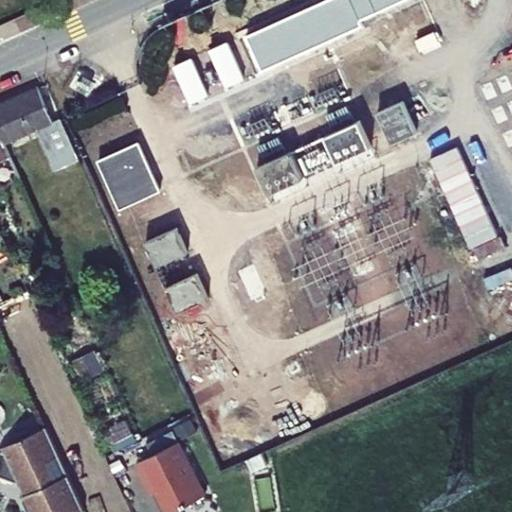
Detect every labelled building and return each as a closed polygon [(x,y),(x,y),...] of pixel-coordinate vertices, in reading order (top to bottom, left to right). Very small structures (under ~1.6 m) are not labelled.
[(352,0),(326,0),(324,1),(326,7),(275,30),(273,24),(247,36),(263,71),(364,26),(361,20),(352,0)] [(352,0),(361,20),(405,0),(352,0)] [(324,1),(273,24),(275,30),(326,7),(324,1)] [(54,122),(39,89),(0,105),(0,132),(5,143),(38,128),(57,170),(78,160),(80,160),(62,119),(60,120),(54,122)] [(404,101),(379,113),(386,128),(411,117),(404,101)] [(411,117),(386,128),(393,144),(418,132),(411,117)] [(361,121),(326,136),(338,163),(372,148),(361,121)] [(5,143),(0,132),(0,162),(11,157),(5,143)] [(151,166),(140,142),(98,161),(109,185),(151,166)] [(292,152),(258,167),(270,194),(304,178),(292,152)] [(162,191),(151,166),(109,185),(121,210),(162,191)] [(178,228),(147,242),(158,266),(189,253),(178,228)] [(198,274),(167,287),(178,312),(209,298),(198,274)] [(1,450),(0,453),(0,475),(19,483),(25,495),(23,501),(28,511),(82,511),(86,510),(47,427),(3,447),(4,451),(1,450)] [(179,442),(138,463),(148,482),(152,480),(168,511),(173,511),(206,495),(179,442)]
